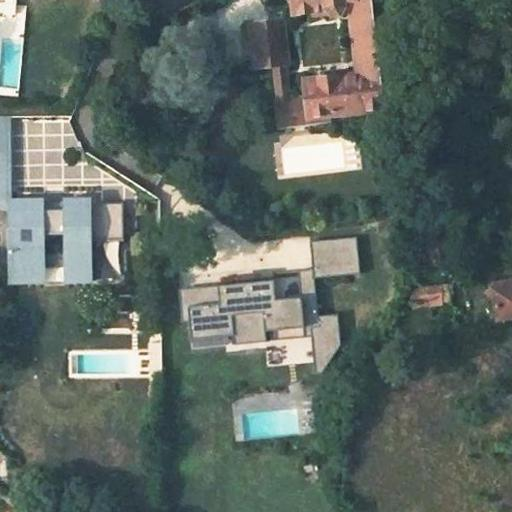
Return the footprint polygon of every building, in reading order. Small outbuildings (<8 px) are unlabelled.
[(305,102),(307,120),(325,118),(384,109),(371,0),(285,0),(286,3),(294,7),(295,15),(327,10),(330,16),(337,15),(340,9),(350,8),(360,75),(302,83),(305,102)] [(253,31),(258,73),(274,71),(286,70),(288,70),(283,27),(253,31)] [(325,118),(307,120),(305,102),(290,104),(286,70),(274,71),(281,130),(325,123),(325,118)] [(122,231),(121,194),(8,196),(9,276),(46,275),(45,226),(64,226),(65,275),(94,274),(93,232),(122,231)] [(309,240),(313,268),(298,270),(302,296),(277,299),(274,279),(241,283),(187,290),(193,342),(236,336),(237,345),(269,341),(268,331),(273,330),(332,323),(331,313),(320,314),(315,277),(361,271),(357,234),(309,240)] [(241,283),(274,279),(273,271),(240,275),(241,283)] [(416,305),(450,300),(446,283),(413,288),(416,305)] [(511,283),(492,287),(496,319),(511,316),(511,283)] [(332,323),(273,330),(274,339),(313,334),(316,360),(334,358),(344,343),(340,312),(331,313),(332,323)] [(316,360),(318,372),(325,371),(334,358),(316,360)]
